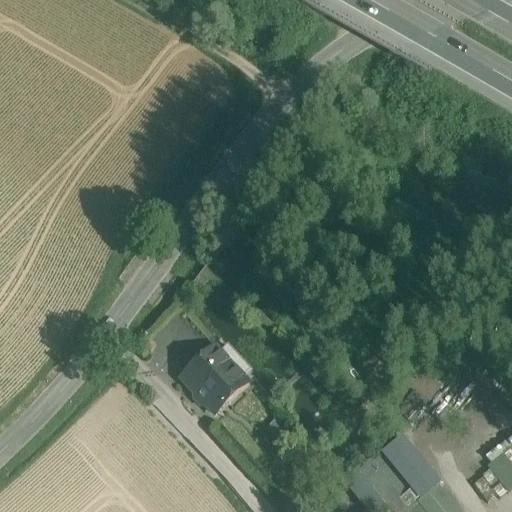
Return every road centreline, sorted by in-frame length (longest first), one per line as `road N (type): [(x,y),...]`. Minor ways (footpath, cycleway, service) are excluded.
road 1 (tertiary): [(450,0),(350,43),(274,110),(109,331),(0,453)]
road 2 (motorway): [(357,0),(511,90)]
